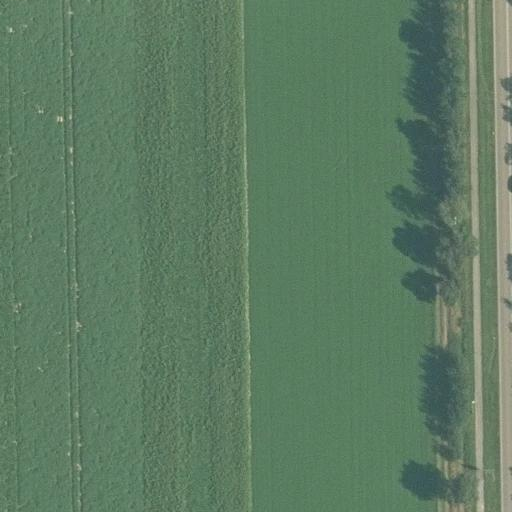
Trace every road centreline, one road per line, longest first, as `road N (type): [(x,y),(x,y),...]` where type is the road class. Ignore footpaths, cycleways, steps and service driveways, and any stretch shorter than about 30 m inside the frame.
road 1 (track): [(450,511),(433,0)]
road 2 (primary): [(511,340),(507,0)]
